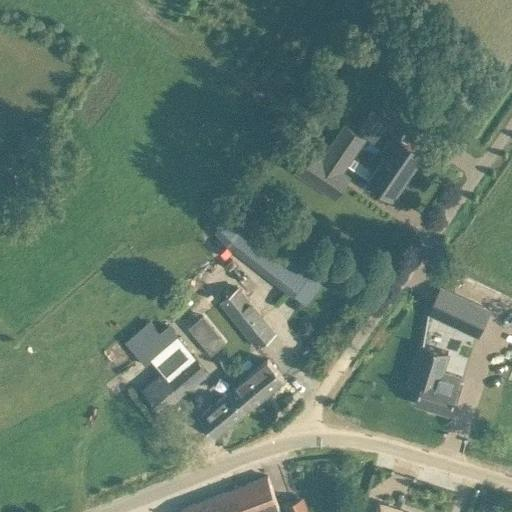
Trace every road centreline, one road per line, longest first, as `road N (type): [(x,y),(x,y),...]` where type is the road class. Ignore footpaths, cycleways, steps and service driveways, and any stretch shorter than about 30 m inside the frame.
road 1 (unclassified): [(299,437),(312,407),(511,125)]
road 2 (unclassified): [(511,484),(399,448),(299,437)]
road 3 (unclassified): [(106,511),(299,437)]
